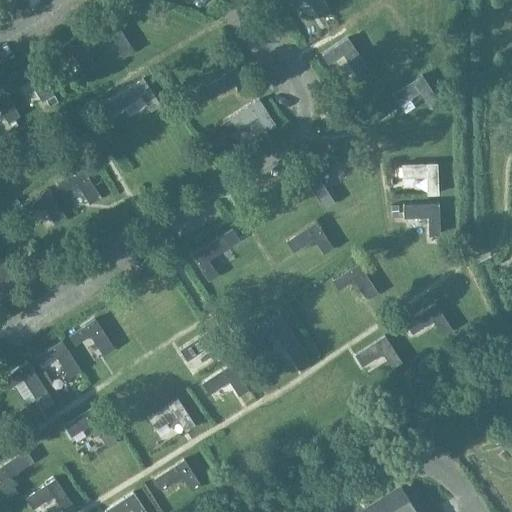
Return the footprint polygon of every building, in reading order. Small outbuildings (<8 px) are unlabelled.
[(307,0),(317,15),(327,8),(321,0),(285,0),(288,4),(294,0),(307,0)] [(418,6),(407,12),(419,33),(429,27),(418,6)] [(118,51),(129,44),(110,15),(84,32),(90,40),(105,31),(118,51)] [(382,18),(353,33),(362,50),(372,45),(378,56),(396,47),(382,18)] [(96,41),(105,58),(116,52),(106,35),(96,41)] [(84,73),(95,66),(76,37),(50,53),(56,62),(71,52),(84,73)] [(355,74),(366,67),(347,38),(321,55),(327,63),(342,54),(355,74)] [(41,100),(52,94),(33,64),(7,81),(13,90),(28,80),(41,100)] [(244,97),(253,92),(236,66),(207,85),(214,95),(234,82),(244,97)] [(429,107),(437,101),(421,75),(392,94),(399,105),(419,92),(429,107)] [(150,110),(159,104),(142,79),(105,103),(112,113),(140,95),(150,110)] [(0,109),(8,122),(18,115),(0,86),(0,109)] [(258,100),(219,125),(225,135),(256,116),(266,131),(274,125),(258,100)] [(161,134),(171,149),(182,142),(162,114),(132,136),(141,148),(161,134)] [(141,146),(146,166),(164,162),(159,142),(141,146)] [(400,165),(420,164),(419,148),(399,149),(400,165)] [(317,178),(337,164),(331,154),(301,173),(318,198),(327,193),(317,178)] [(426,194),(437,194),(436,163),(401,165),(401,177),(426,176),(426,194)] [(89,203),(99,196),(81,167),(55,183),(60,192),(76,182),(89,203)] [(319,211),(336,230),(364,207),(348,187),(319,211)] [(55,224),(65,218),(47,189),(21,205),(27,214),(42,204),(55,224)] [(281,197),(268,207),(278,219),(290,209),(281,197)] [(428,234),(438,234),(437,203),(402,205),(403,217),(427,216),(428,234)] [(323,253),(331,247),(315,222),(286,241),(293,251),(313,238),(323,253)] [(191,255),(207,280),(216,274),(206,259),(227,246),(220,236),(191,255)] [(395,261),(423,260),(423,244),(395,244),(395,261)] [(0,279),(1,281),(11,274),(0,256),(0,279)] [(366,299),(376,292),(357,263),(332,280),(338,289),(353,279),(366,299)] [(442,334),(450,329),(434,303),(405,322),(411,332),(432,319),(442,334)] [(321,331),(332,323),(318,304),(307,313),(321,331)] [(287,351),(297,344),(278,315),(253,331),(259,340),(274,330),(287,351)] [(124,317),(113,323),(121,339),(132,333),(124,317)] [(102,354),(113,348),(94,319),(68,335),(74,344),(89,334),(102,354)] [(186,360),(206,346),(216,361),(225,356),(208,330),(179,349),(186,360)] [(391,367),(400,361),(384,336),(354,354),(361,365),(381,352),(391,367)] [(90,361),(100,355),(90,339),(80,345),(90,361)] [(69,376),(79,370),(60,341),(35,357),(41,366),(56,356),(69,376)] [(35,398),(46,392),(27,362),(1,379),(7,388),(22,378),(35,398)] [(238,395),(247,390),(230,364),(201,383),(208,393),(228,380),(238,395)] [(118,407),(147,394),(140,380),(112,394),(118,407)] [(175,415),(185,430),(193,424),(177,399),(148,418),(155,428),(175,415)] [(101,437),(109,431),(93,406),(64,425),(70,435),(91,422),(101,437)] [(121,460),(115,445),(88,456),(94,471),(121,460)] [(25,450),(20,453),(0,466),(0,486),(8,498),(16,492),(7,477),(32,461),(25,450)] [(191,491),(199,485),(183,459),(154,478),(161,489),(181,475),(191,491)] [(62,510),(71,504),(54,478),(25,497),(32,508),(52,495),(62,510)] [(416,511),(399,485),(356,511),(416,511)] [(145,511),(132,492),(103,511),(124,511),(130,508),(132,511),(145,511)]
